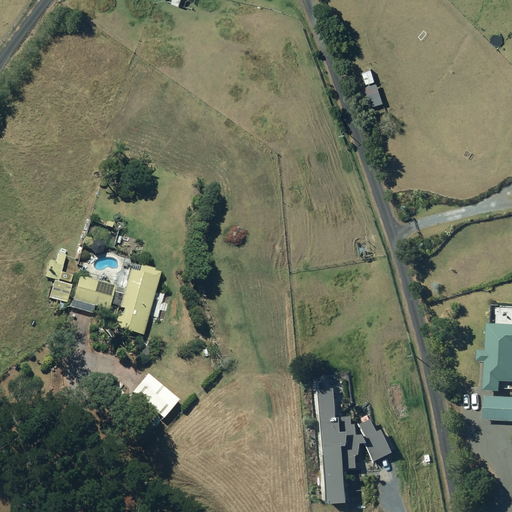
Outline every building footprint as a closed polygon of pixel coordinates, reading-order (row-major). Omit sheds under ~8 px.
[(360,70),(365,84),(374,80),(369,67),(360,70)] [(375,84),(362,89),(369,108),(382,103),(375,84)] [(65,304),(70,287),(65,285),(68,275),(60,272),(61,269),(55,268),(46,298),(65,304)] [(152,292),(157,274),(136,269),(135,273),(128,271),(125,287),(76,275),(68,307),(86,312),(87,307),(122,316),(118,330),(141,336),(147,312),(157,315),(162,295),(152,292)] [(511,315),(511,304),(498,305),(498,316),(511,315)] [(486,390),(502,390),(502,381),(511,380),(511,324),(486,325),(486,390)] [(176,402),(145,375),(130,391),(161,419),(176,402)] [(335,388),(318,389),(327,507),(351,505),(348,470),(392,453),(383,428),(378,430),(373,418),(359,423),(353,424),(353,416),(337,417),(335,388)] [(511,396),(502,396),(486,396),(486,420),(511,420),(511,396)]
